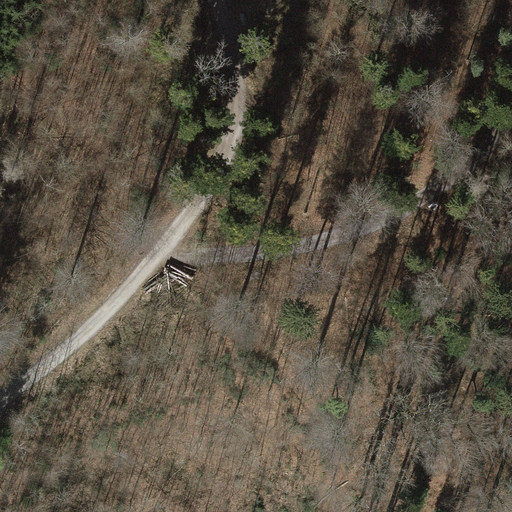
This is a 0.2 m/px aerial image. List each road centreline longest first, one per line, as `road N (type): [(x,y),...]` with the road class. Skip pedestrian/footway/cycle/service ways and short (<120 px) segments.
road 1 (track): [(189,255),(376,218),(448,172),(511,89)]
road 2 (track): [(155,258),(211,180),(233,124),(234,55),(219,0)]
road 3 (track): [(0,404),(99,321),(155,258)]
